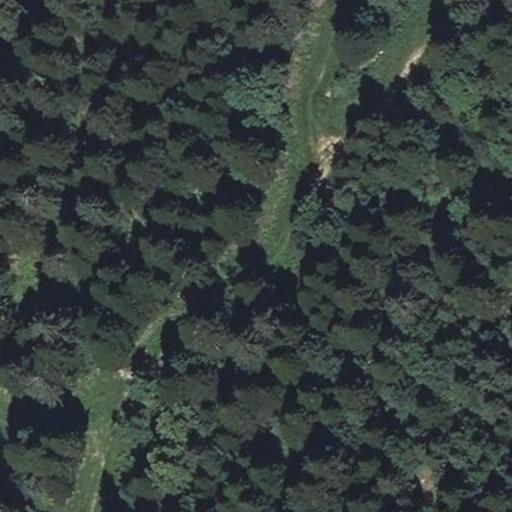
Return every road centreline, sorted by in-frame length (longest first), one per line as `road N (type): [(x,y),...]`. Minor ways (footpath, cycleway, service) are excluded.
road 1 (track): [(322,168),(287,233),(178,344),(121,436),(91,511)]
road 2 (track): [(322,168),(452,0)]
road 3 (track): [(337,0),(311,114),(322,168)]
